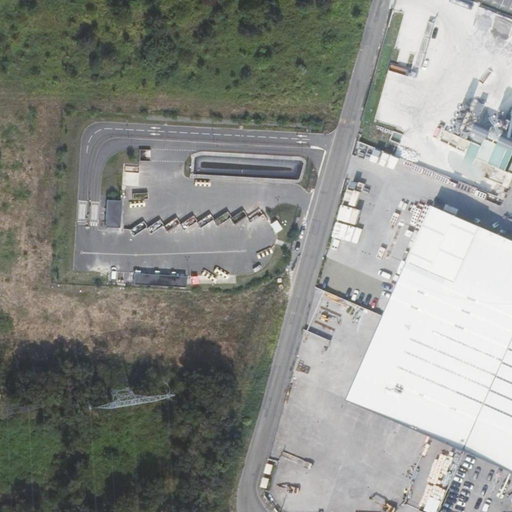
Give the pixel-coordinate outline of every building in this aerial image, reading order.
[(480,126),(456,116),(440,151),(464,161),(480,126)] [(339,185),(329,222),(334,224),(349,189),(339,185)] [(399,210),(349,189),(334,224),(323,254),(372,275),(399,210)] [(119,227),(120,199),(105,199),(104,226),(119,227)] [(411,221),(425,227),(434,205),(421,199),(411,221)] [(379,412),(466,450),(511,343),(511,239),(434,205),(425,227),(423,233),(411,260),(380,329),(350,399),(368,407),(379,412)] [(397,254),(411,260),(423,233),(409,227),(397,254)] [(133,272),(133,282),(184,285),(184,275),(133,272)] [(511,343),(466,450),(511,469),(511,343)] [(377,416),(379,412),(368,407),(366,411),(377,416)] [(397,486),(396,508),(420,509),(421,487),(397,486)]
